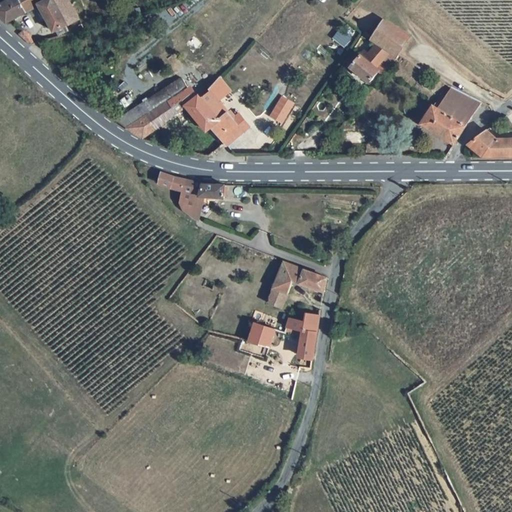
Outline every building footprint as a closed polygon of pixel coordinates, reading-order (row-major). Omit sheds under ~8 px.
[(34,3),(31,0),(3,0),(0,2),(0,8),(10,17),(34,3)] [(61,24),(83,10),(77,0),(31,0),(34,3),(38,0),(40,0),(43,4),(47,2),(61,24)] [(381,35),(401,49),(402,47),(414,30),(390,13),(376,31),(381,35)] [(90,24),(86,17),(76,23),(78,27),(90,24)] [(35,40),(38,39),(27,25),(23,29),(35,40)] [(365,48),(356,59),(376,75),(381,68),(384,70),(401,49),(381,35),(369,51),(365,48)] [(223,121),(210,103),(202,93),(198,89),(199,87),(199,84),(198,81),(192,81),(184,72),(153,94),(123,116),(155,133),(164,125),(162,122),(191,102),(213,129),(216,126),(223,121)] [(426,117),(457,138),(483,99),(457,82),(446,98),(442,97),(440,100),(438,99),(426,117)] [(211,83),(202,93),(210,103),(221,95),(211,83)] [(221,95),(210,103),(223,121),(216,126),(228,141),(245,125),(221,95)] [(228,141),(216,126),(213,129),(194,149),(213,153),(228,141)] [(367,143),(367,127),(342,126),(342,143),(367,143)] [(482,152),(511,151),(511,133),(502,134),(493,126),(472,140),(482,152)] [(203,197),(225,197),(226,183),(189,181),(164,175),(160,184),(165,189),(176,196),(188,202),(188,209),(198,218),(203,197)] [(324,292),(325,276),(281,260),(268,302),(284,307),(292,282),(324,292)] [(337,325),(356,326),(356,312),(338,311),(337,325)] [(287,327),(288,327),(286,333),(293,335),(295,329),(307,331),(301,357),(318,361),(322,315),(308,313),(307,320),(292,317),(287,327)] [(251,343),(270,348),(276,330),(276,329),(257,324),(251,343)]
